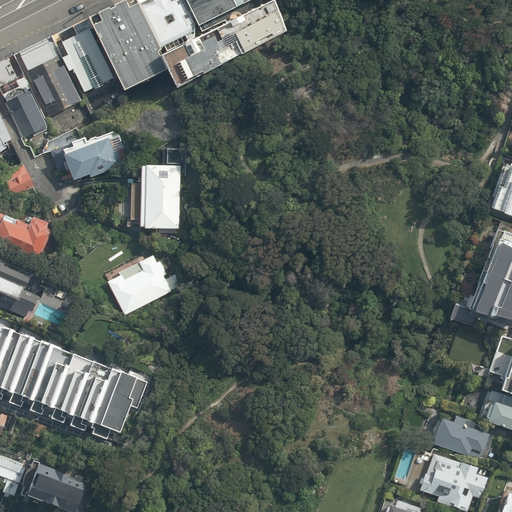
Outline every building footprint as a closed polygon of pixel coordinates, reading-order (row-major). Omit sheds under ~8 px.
[(147,79),(167,70),(158,51),(161,50),(136,0),(124,0),(114,5),(116,8),(113,9),(147,79)] [(167,51),(194,37),(194,25),(182,0),(138,0),(162,47),(165,45),(167,51)] [(177,87),(261,45),(260,43),(286,31),(273,0),(227,25),(193,41),(163,58),(177,87)] [(226,23),(241,16),(241,15),(271,0),(185,0),(198,26),(202,32),(225,20),(226,23)] [(111,10),(110,8),(89,17),(125,90),(147,79),(113,9),(111,10)] [(62,52),(84,94),(116,77),(92,29),(91,30),(85,18),(56,33),(65,51),(62,52)] [(27,71),(49,116),(82,100),(60,55),(58,56),(51,42),(21,56),(28,70),(27,71)] [(0,61),(0,86),(17,78),(7,58),(0,61)] [(3,94),(23,138),(47,127),(32,95),(33,95),(24,77),(17,80),(19,86),(3,94)] [(0,150),(4,148),(1,143),(9,139),(0,120),(0,150)] [(116,134),(115,131),(98,137),(98,136),(95,137),(90,138),(90,140),(87,141),(86,137),(51,150),(58,171),(66,168),(67,170),(71,168),(75,179),(90,174),(91,176),(109,170),(110,172),(123,167),(117,150),(124,148),(118,133),(116,134)] [(186,176),(187,149),(163,148),(162,164),(147,164),(147,166),(142,166),(140,227),(179,228),(181,175),(186,176)] [(511,162),(507,161),(490,211),(511,218),(511,220),(511,162)] [(2,174),(12,196),(33,186),(22,165),(2,174)] [(0,214),(0,245),(34,261),(39,251),(41,252),(51,231),(43,228),(46,223),(32,217),(27,227),(0,214)] [(511,232),(503,229),(487,271),(489,272),(475,310),(490,313),(488,315),(493,317),(495,314),(511,317),(511,232)] [(52,263),(64,258),(60,250),(48,255),(52,263)] [(108,281),(125,314),(170,291),(168,287),(179,281),(175,273),(165,278),(163,274),(166,273),(160,261),(157,262),(153,255),(119,272),(120,275),(108,281)] [(0,305),(25,317),(28,310),(31,311),(38,296),(23,290),(28,277),(0,264),(0,305)] [(451,318),(473,322),(477,312),(457,304),(451,318)] [(89,433),(106,439),(110,427),(118,431),(128,405),(137,408),(146,382),(0,327),(0,397),(2,398),(3,393),(0,392),(1,389),(11,393),(8,400),(22,405),(24,398),(31,400),(28,409),(42,414),(44,409),(41,408),(42,404),(53,408),(50,417),(62,421),(64,416),(60,415),(62,410),(72,414),(68,424),(84,430),(87,421),(93,423),(89,433)] [(511,358),(502,387),(511,390),(511,358)] [(511,407),(498,403),(490,425),(511,433),(511,407)] [(0,410),(0,433),(9,414),(0,410)] [(493,436),(443,418),(434,443),(472,456),(474,451),(486,455),(493,436)] [(49,428),(34,421),(28,435),(43,442),(49,428)] [(489,471),(428,448),(423,459),(417,456),(409,476),(417,479),(413,488),(439,499),(438,502),(462,511),(466,511),(472,496),(482,500),(490,480),(486,478),(489,471)] [(0,450),(0,489),(15,497),(18,490),(30,465),(0,450)] [(77,511),(91,486),(34,458),(30,465),(18,490),(64,511),(77,511)] [(422,511),(391,501),(386,511),(422,511)]
